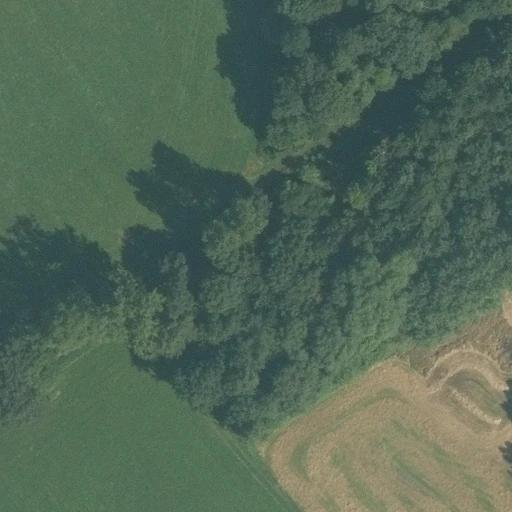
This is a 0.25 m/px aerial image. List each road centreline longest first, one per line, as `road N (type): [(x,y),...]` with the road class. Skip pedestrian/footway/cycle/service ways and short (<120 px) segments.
road 1 (track): [(511,34),(0,397)]
road 2 (track): [(306,511),(148,293)]
road 3 (track): [(270,0),(271,207)]
